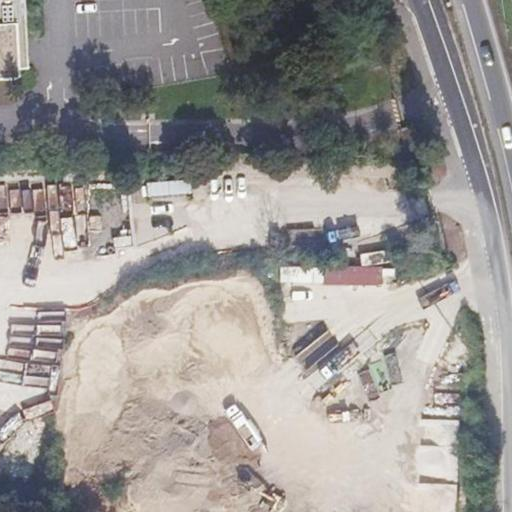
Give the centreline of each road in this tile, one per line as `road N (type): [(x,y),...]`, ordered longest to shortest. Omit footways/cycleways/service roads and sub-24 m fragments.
road 1 (tertiary): [(415,0),(476,188),(492,283),(504,511)]
road 2 (trunk): [(464,0),(511,176)]
